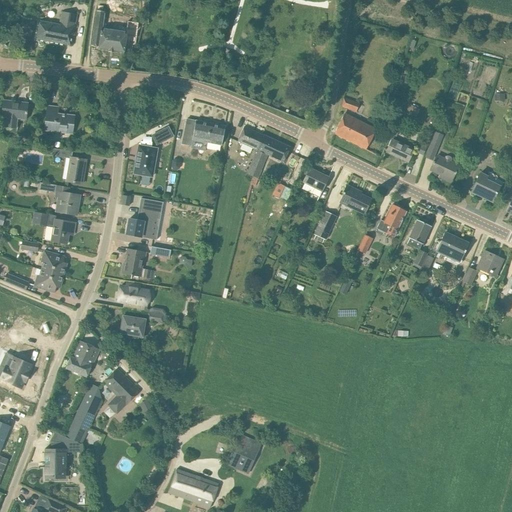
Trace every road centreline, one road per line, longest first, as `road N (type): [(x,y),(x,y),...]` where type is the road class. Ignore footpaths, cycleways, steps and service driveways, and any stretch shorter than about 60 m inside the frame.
road 1 (unclassified): [(81,317),(110,230),(128,77)]
road 2 (unclassified): [(135,511),(164,471),(161,411),(81,317)]
road 3 (tertiary): [(511,240),(317,146)]
road 4 (unclassified): [(1,511),(81,317)]
road 5 (tertiary): [(317,146),(218,97),(128,77)]
road 6 (unclassified): [(317,146),(331,114),(347,0)]
road 7 (tertiary): [(128,77),(0,65)]
